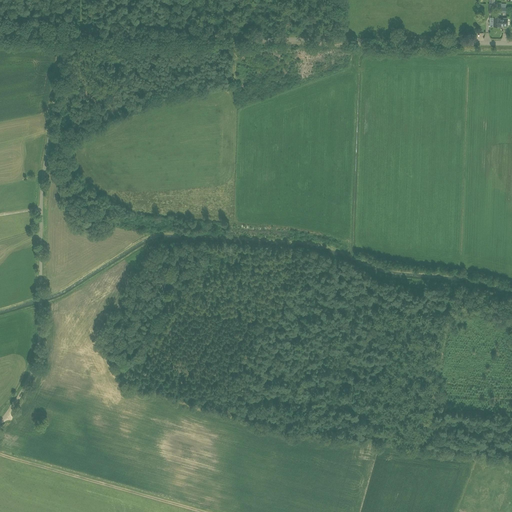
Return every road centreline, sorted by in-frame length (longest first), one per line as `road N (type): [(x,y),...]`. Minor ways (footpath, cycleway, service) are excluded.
road 1 (unclassified): [(511,45),(69,38)]
road 2 (unclassified): [(0,423),(39,345),(42,174),(69,38)]
